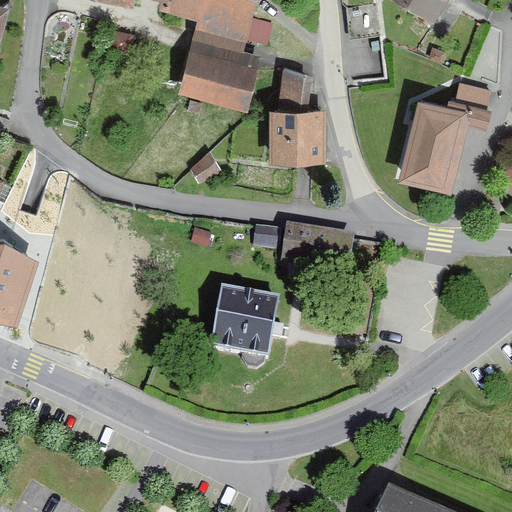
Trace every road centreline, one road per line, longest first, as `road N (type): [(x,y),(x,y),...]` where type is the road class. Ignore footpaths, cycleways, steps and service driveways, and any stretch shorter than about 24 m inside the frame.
road 1 (tertiary): [(511,307),(421,379),(343,424),(249,447),(176,432),(0,353)]
road 2 (residential): [(36,0),(26,95),(31,127),(97,183),(188,205),(375,225)]
road 3 (residential): [(324,0),(337,119),(375,225)]
road 4 (residential): [(375,225),(511,243)]
